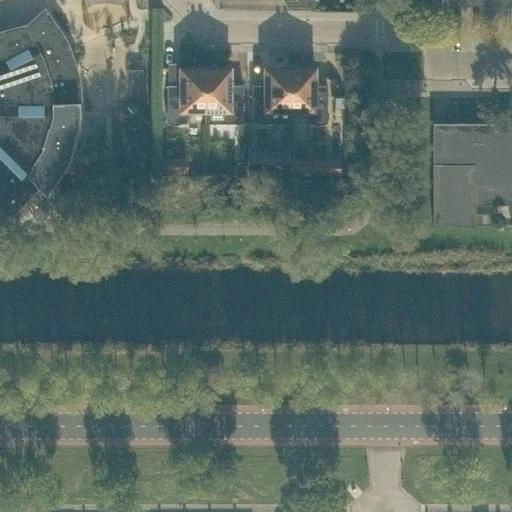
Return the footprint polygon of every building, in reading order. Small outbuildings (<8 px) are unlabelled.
[(62,37),(45,12),(44,11),(17,35),(0,34),(0,205),(10,216),(11,215),(10,214),(37,186),(45,194),(46,194),(66,164),(65,163),(68,158),(78,124),(79,114),(78,83),(77,83),(76,76),(67,46),(62,37)] [(191,109),(205,109),(205,65),(202,65),(198,66),(194,67),(190,69),(181,69),(181,81),(178,84),(167,84),(167,110),(166,114),(166,118),(167,121),(167,124),(169,124),(173,125),(177,125),(181,123),(187,123),(191,109)] [(216,67),(211,65),(207,65),(205,65),(205,109),(219,109),(221,122),(221,123),(243,123),(242,84),(231,84),(229,82),(229,69),(220,69),(216,67)] [(276,109),(289,109),(289,65),(287,65),(283,66),(278,67),(274,69),(265,69),(265,71),(265,82),(263,84),(252,84),(252,123),(273,123),(273,122),(276,109)] [(300,67),(296,65),(291,65),(289,65),(289,109),(304,109),(308,123),(313,123),(317,125),(321,124),(325,123),(327,123),(327,121),(328,117),(328,113),(327,109),(327,84),(316,84),(314,82),(313,69),(305,69),(300,67)] [(131,94),(143,94),(143,69),(131,69),(131,94)] [(511,122),(453,123),(433,123),(432,225),(474,225),(475,203),(511,203),(511,122)] [(273,153),(247,153),(247,172),(273,172),(273,153)] [(299,163),(289,163),(289,174),(299,174),(299,163)] [(338,174),(338,163),(318,163),(318,174),(338,174)]
